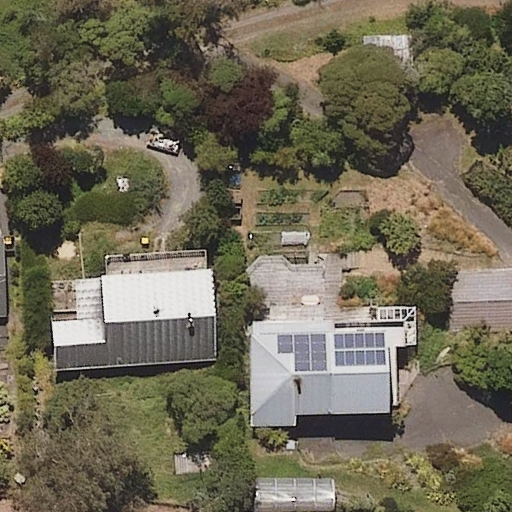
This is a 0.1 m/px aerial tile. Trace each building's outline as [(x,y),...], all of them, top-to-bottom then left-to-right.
[(412,35),(370,37),(372,70),(414,68),(412,35)] [(511,270),(453,271),(454,330),(511,329),(511,270)] [(222,361),(216,274),(80,283),(83,323),(56,325),(59,371),(222,361)] [(419,318),(257,317),(256,428),(291,428),(291,417),(395,418),(396,349),(418,350),(419,318)] [(335,511),(336,483),(258,483),(257,511),(335,511)]
